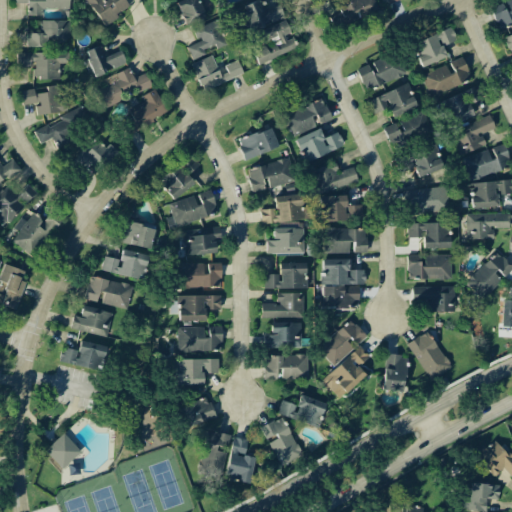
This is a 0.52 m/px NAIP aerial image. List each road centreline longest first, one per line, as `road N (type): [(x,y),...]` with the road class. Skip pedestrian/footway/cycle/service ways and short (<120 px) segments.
road 1 (tertiary): [(23,511),(19,401),(30,344),(48,292),(96,215),(132,174),(198,123),(457,0)]
road 2 (residential): [(152,41),(235,192),(243,405)]
road 3 (residential): [(301,0),(381,179),(389,316)]
road 4 (secondary): [(511,367),(247,511)]
road 5 (residential): [(96,215),(35,163),(22,141),(3,83),(1,0)]
road 6 (secondary): [(313,511),(511,404)]
